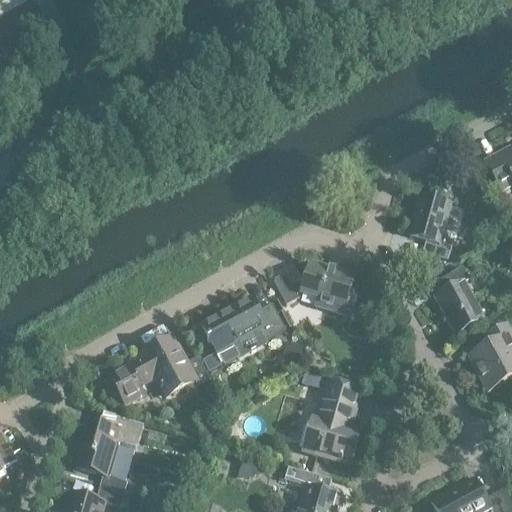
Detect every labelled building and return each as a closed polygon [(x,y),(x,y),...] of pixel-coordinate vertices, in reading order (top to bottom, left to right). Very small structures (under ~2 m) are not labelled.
[(485,165),(501,194),(511,188),(511,155),(502,161),(499,157),(485,165)] [(426,244),(423,257),(447,264),(453,244),(440,240),(449,207),(421,199),(409,240),(426,244)] [(274,286),(286,310),(299,303),(296,299),(302,296),(301,298),(318,303),(316,311),(343,318),(344,312),(352,315),(356,302),(351,295),(349,294),(354,279),(337,274),(336,276),(327,274),(328,271),(310,266),(305,285),(302,284),(292,289),(287,279),(274,286)] [(432,266),(418,274),(423,285),(438,277),(432,266)] [(434,301),(456,339),(485,323),(464,286),(469,283),(463,271),(431,289),(437,300),(434,301)] [(251,303),(203,330),(217,356),(203,364),(209,376),(237,360),(231,348),(259,333),(265,345),(286,334),(272,308),(258,315),(251,303)] [(468,362),(487,397),(511,383),(511,361),(508,355),(511,352),(511,336),(506,327),(484,339),(490,349),(468,362)] [(174,398),(196,385),(199,389),(211,382),(198,359),(186,366),(172,341),(149,354),(152,358),(109,381),(125,408),(143,398),(138,389),(161,376),(174,398)] [(287,345),(284,366),(298,368),(301,347),(287,345)] [(305,374),(302,386),(313,390),(317,378),(305,374)] [(313,424),(304,455),(349,468),(358,437),(344,433),(349,415),(354,416),(359,396),(328,387),(322,407),(327,408),(322,426),(313,424)] [(88,427),(75,471),(103,479),(99,490),(123,497),(126,486),(107,480),(117,446),(137,452),(143,428),(103,417),(100,430),(88,427)] [(0,475),(4,473),(3,471),(17,463),(12,454),(0,460),(0,475)] [(288,471),(284,484),(305,490),(299,511),(332,511),(337,498),(328,495),(331,483),(288,471)] [(492,511),(511,511),(511,506),(504,492),(486,502),(475,482),(456,492),(457,494),(450,498),(449,496),(430,506),(433,511),(491,511),(492,511)] [(120,511),(125,498),(123,497),(99,490),(95,504),(68,496),(63,511),(64,511),(101,511),(102,507),(119,511),(120,511)]
